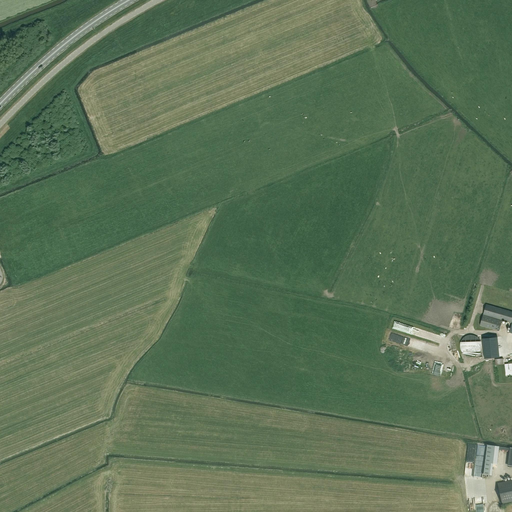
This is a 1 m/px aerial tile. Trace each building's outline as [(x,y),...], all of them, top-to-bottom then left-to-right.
[(511,312),(486,305),(483,315),(511,323),(509,332),(511,333),(511,312)] [(480,325),(499,331),(502,321),(483,315),(480,325)] [(391,329),(434,341),(432,346),(437,348),(441,336),(394,321),(391,329)] [(484,358),(499,357),(497,337),(482,339),(484,358)] [(480,341),(459,341),(460,351),(480,351),(480,341)] [(499,446),(487,445),(484,474),(492,475),(493,464),(497,464),(499,446)] [(511,480),(498,483),(502,504),(511,501),(511,480)]
